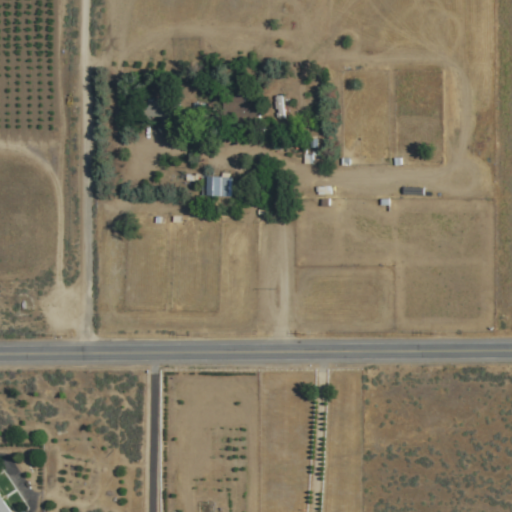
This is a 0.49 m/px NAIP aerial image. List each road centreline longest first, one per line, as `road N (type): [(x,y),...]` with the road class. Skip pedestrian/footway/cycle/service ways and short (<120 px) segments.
road 1 (secondary): [(0,345),(511,342)]
road 2 (residential): [(83,0),(84,344)]
road 3 (residential): [(145,511),(147,343)]
